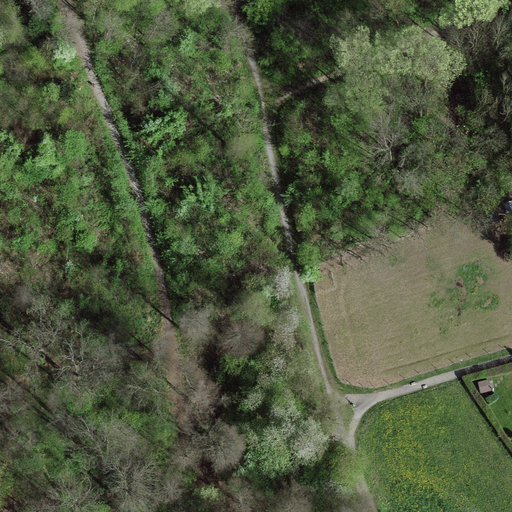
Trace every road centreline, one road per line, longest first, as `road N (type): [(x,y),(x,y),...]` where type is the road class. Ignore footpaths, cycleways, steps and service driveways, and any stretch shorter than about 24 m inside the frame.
road 1 (track): [(221,511),(190,433),(141,195),(67,0)]
road 2 (track): [(239,0),(269,179),(369,511)]
road 3 (track): [(473,0),(247,51)]
